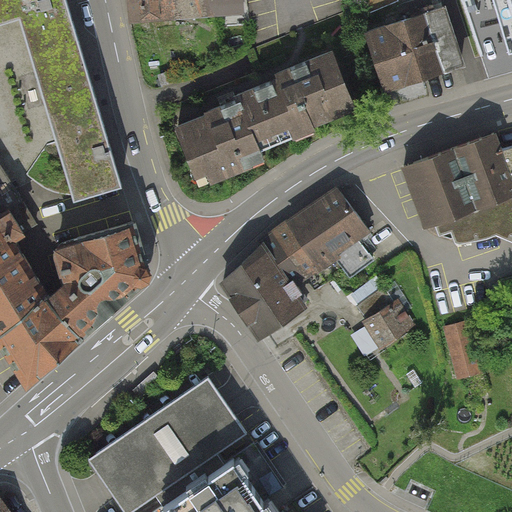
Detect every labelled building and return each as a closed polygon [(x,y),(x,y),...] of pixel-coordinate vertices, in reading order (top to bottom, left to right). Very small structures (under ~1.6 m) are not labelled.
[(119,175),(66,0),(0,0),(0,25),(21,19),(76,201),(123,188),(119,175)] [(129,0),(130,18),(244,11),(243,0),(129,0)] [(400,0),(399,0),(364,0),(370,13),(400,0)] [(511,50),(511,0),(462,0),(463,1),(467,0),(495,0),(511,51),(511,50)] [(405,20),(423,75),(462,62),(443,8),(405,20)] [(367,33),(385,87),(423,75),(405,20),(367,33)] [(180,125),(196,168),(206,165),(211,179),(254,162),(249,151),(294,134),(292,130),(337,113),(333,103),(351,96),(333,50),(278,71),(280,77),(237,93),(239,98),(208,110),(210,114),(180,125)] [(511,148),(505,151),(499,133),(482,139),(404,169),(425,232),(435,230),(437,240),(450,237),(453,248),(460,249),(496,241),(511,246),(511,148)] [(0,335),(0,336),(51,297),(40,280),(15,241),(13,237),(33,225),(0,165),(0,335)] [(267,236),(275,248),(300,286),(377,236),(344,186),(267,236)] [(62,288),(51,297),(59,306),(83,332),(88,323),(148,267),(146,260),(134,220),(63,239),(67,283),(62,288)] [(275,248),(223,281),(261,340),(313,306),(300,286),(275,248)] [(59,306),(51,297),(0,336),(23,374),(34,375),(83,332),(59,306)] [(398,298),(363,323),(382,349),(417,325),(398,298)] [(471,322),(444,328),(456,383),(482,377),(471,322)] [(156,374),(135,392),(143,402),(164,383),(156,374)] [(212,378),(92,460),(109,485),(127,511),(131,511),(158,494),(169,510),(228,470),(217,454),(249,432),(229,403),(212,378)] [(228,470),(169,510),(166,511),(290,511),(275,490),(284,483),(260,448),(228,470)] [(0,511),(11,511),(0,496),(0,511)]
